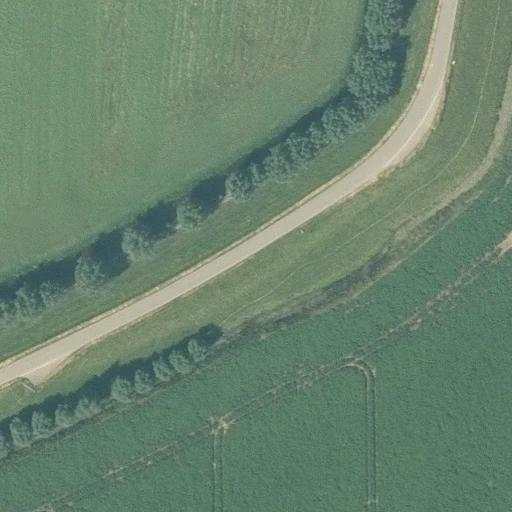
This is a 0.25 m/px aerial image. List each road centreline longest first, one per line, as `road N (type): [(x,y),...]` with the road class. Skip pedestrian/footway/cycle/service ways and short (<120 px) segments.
road 1 (unclassified): [(449,0),(428,102),(373,165),(203,275),(0,377)]
road 2 (track): [(0,319),(270,181),(354,119),(381,85),(395,0)]
